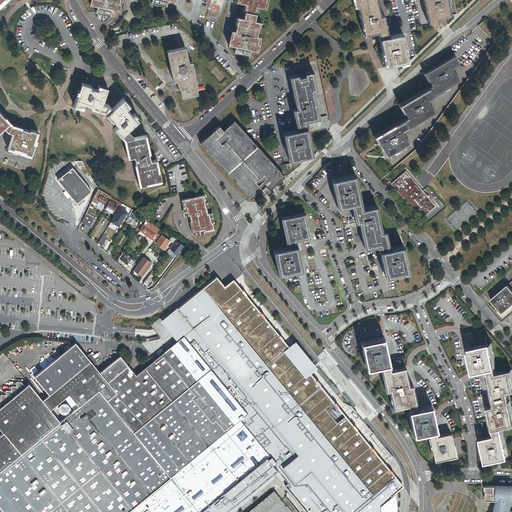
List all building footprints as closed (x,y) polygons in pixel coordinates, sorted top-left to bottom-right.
[(91,0),(90,5),(97,7),(96,12),(110,15),(111,10),(119,11),(121,4),(119,4),(119,0),(91,0)] [(237,0),(237,2),(245,4),(246,4),(245,11),(243,18),(238,17),(237,25),(235,31),(233,30),(231,38),(230,37),(228,45),(236,46),(235,51),(249,54),(250,50),(257,51),(259,44),(257,43),(259,36),(257,36),(258,29),(260,22),(255,21),(256,14),(255,13),(256,6),(258,7),(266,8),(267,1),(266,1),(265,0),(237,0)] [(387,37),(383,16),(379,17),(375,0),(353,0),(355,7),(359,6),(365,34),(378,31),(386,66),(407,61),(401,33),(387,37)] [(424,0),(429,23),(436,21),(435,18),(449,15),(446,0),(424,0)] [(460,0),(453,0),(456,10),(462,9),(460,0)] [(504,42),(493,31),(483,21),(478,26),(494,43),(416,148),(390,172),(394,177),(422,153),(424,150),(504,42)] [(178,81),(181,96),(197,93),(191,62),(187,63),(184,48),(168,51),(175,82),(178,81)] [(291,66),(317,61),(316,54),(290,59),(291,66)] [(433,86),(400,105),(407,117),(375,136),(386,155),(408,142),(401,130),(434,110),(426,98),(459,79),(451,67),(458,63),(454,56),(425,73),(433,86)] [(324,59),(317,61),(329,115),(336,114),(324,59)] [(311,156),(304,121),(318,118),(312,90),(316,89),(312,72),(305,73),(306,77),(299,78),(298,75),(291,76),(298,108),(294,108),(299,129),(285,132),(290,160),(311,156)] [(89,104),(88,106),(104,110),(107,113),(112,109),(108,104),(104,103),(108,89),(102,87),(102,89),(98,88),(97,89),(91,87),(91,86),(83,83),(79,95),(78,94),(74,104),(80,106),(81,105),(85,106),(85,105),(85,103),(89,104)] [(112,109),(107,113),(118,125),(115,128),(122,135),(128,130),(138,121),(127,108),(128,107),(126,104),(127,103),(123,99),(112,109)] [(0,132),(5,128),(10,123),(2,114),(1,115),(0,114),(0,132)] [(219,126),(200,143),(250,199),(261,189),(265,194),(284,177),(234,121),(223,131),(219,126)] [(10,123),(5,128),(8,132),(13,133),(9,147),(15,149),(15,148),(21,149),(27,151),(27,153),(32,155),(36,144),(34,143),(38,132),(31,129),(30,131),(27,130),(27,131),(23,130),(24,129),(13,125),(10,123)] [(135,138),(128,130),(122,135),(126,139),(130,158),(135,157),(141,186),(147,185),(147,183),(162,180),(160,172),(159,172),(156,160),(151,161),(146,135),(135,138)] [(63,176),(58,180),(65,189),(77,203),(92,191),(73,168),(68,172),(67,172),(63,176)] [(405,171),(391,183),(421,219),(436,206),(405,171)] [(386,275),(407,271),(401,246),(388,249),(384,231),(380,231),(375,206),(361,209),(353,175),(333,179),(339,206),(352,203),(356,222),(360,221),(365,247),(379,244),(386,275)] [(99,189),(93,201),(97,204),(99,200),(97,200),(100,195),(98,193),(99,191),(107,196),(106,198),(110,201),(111,198),(112,197),(99,189)] [(110,201),(106,198),(107,196),(99,191),(98,193),(100,195),(97,200),(99,200),(107,205),(110,201)] [(208,214),(204,196),(183,200),(185,207),(186,207),(188,215),(190,215),(191,222),(190,222),(192,233),(204,230),(204,232),(214,229),(213,222),(211,222),(210,214),(208,214)] [(120,207),(122,204),(111,198),(110,201),(118,205),(120,207)] [(107,205),(105,209),(113,214),(118,205),(110,201),(107,205)] [(135,212),(133,210),(129,217),(132,218),(132,217),(136,219),(138,216),(134,213),(135,212)] [(300,268),(294,239),(308,236),(303,213),(282,217),(288,247),(274,250),(279,273),(300,268)] [(87,214),(82,223),(90,227),(95,218),(87,214)] [(129,217),(126,222),(136,228),(138,224),(133,221),(134,219),(132,218),(129,217)] [(157,234),(160,230),(148,222),(145,226),(157,234)] [(155,242),(159,236),(157,234),(145,226),(144,225),(140,231),(141,232),(146,235),(155,242)] [(176,241),(178,238),(179,237),(174,235),(169,241),(170,242),(168,245),(169,245),(171,243),(173,245),(176,241)] [(169,241),(162,236),(156,244),(164,250),(168,245),(170,242),(169,241)] [(173,245),(170,249),(179,255),(185,247),(181,244),(176,241),(173,245)] [(133,259),(123,251),(119,259),(127,265),(133,259)] [(143,276),(151,264),(143,258),(134,270),(143,276)] [(142,285),(146,289),(151,283),(150,282),(154,277),(151,274),(142,285)] [(0,511),(199,511),(260,463),(299,511),(388,511),(390,494),(401,484),(311,373),(317,368),(296,341),(289,348),(241,282),(233,288),(226,279),(167,323),(183,342),(137,375),(121,356),(101,372),(76,342),(35,376),(50,394),(43,400),(29,384),(25,387),(21,382),(16,382),(16,387),(11,386),(11,391),(6,390),(5,395),(1,395),(0,399),(0,428),(3,433),(0,435),(0,511)] [(496,312),(502,319),(511,310),(511,290),(507,285),(491,299),(499,310),(496,312)] [(382,338),(361,342),(367,368),(381,365),(386,389),(390,388),(394,407),(407,404),(414,434),(428,431),(434,461),(455,456),(450,433),(437,436),(430,406),(416,409),(411,385),(407,386),(403,367),(389,370),(382,338)] [(496,373),(489,343),(468,348),(473,371),(487,368),(495,405),(488,407),(495,436),(481,439),(486,462),(507,457),(500,427),(511,424),(511,414),(507,392),(511,390),(511,380),(510,370),(496,373)] [(510,511),(511,509),(511,506),(511,503),(511,486),(487,486),(486,500),(498,500),(498,503),(497,506),(496,509),(496,511),(495,511),(510,511)] [(243,511),(290,511),(271,490),(243,511)]
